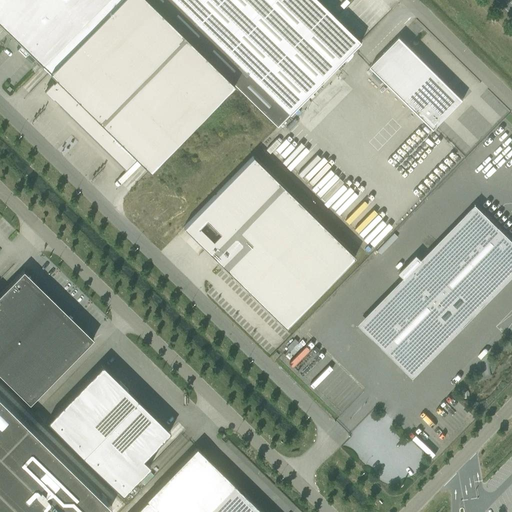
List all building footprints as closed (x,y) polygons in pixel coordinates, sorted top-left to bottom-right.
[(106,0),(0,0),(0,23),(43,65),(106,0)] [(148,0),(106,0),(43,65),(57,79),(46,90),(125,168),(136,156),(150,170),(234,84),(177,28),(148,0)] [(148,0),(177,28),(204,0),(148,0)] [(277,127),(361,41),(361,40),(360,41),(339,21),(340,20),(339,19),(338,20),(317,0),(204,0),(177,28),(234,84),(277,126),(277,127)] [(448,84),(401,38),(400,37),(371,66),(372,68),(372,67),(433,127),(434,129),(463,99),(462,98),(453,89),(454,88),(450,83),(448,84)] [(253,156),(183,227),(213,257),(214,256),(216,259),(214,260),(219,265),(220,263),(222,265),(285,327),(356,256),(253,156)] [(361,326),(367,332),(402,366),(408,371),(511,264),(511,239),(485,213),(484,213),(479,207),(361,326)] [(0,374),(30,403),(93,338),(24,270),(0,294),(0,374)] [(138,399),(102,364),(47,421),(83,455),(138,399)] [(0,397),(0,511),(105,511),(110,506),(0,397)] [(83,455),(123,494),(150,466),(143,459),(170,431),(138,399),(83,455)] [(261,511),(197,448),(147,499),(160,511),(261,511)]
